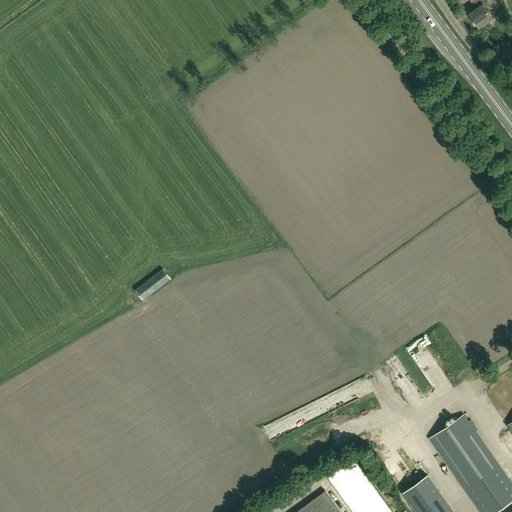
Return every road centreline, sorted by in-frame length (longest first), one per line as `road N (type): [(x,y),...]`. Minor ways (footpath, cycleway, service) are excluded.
road 1 (unclassified): [(511,194),(368,0)]
road 2 (primary): [(511,123),(421,0)]
